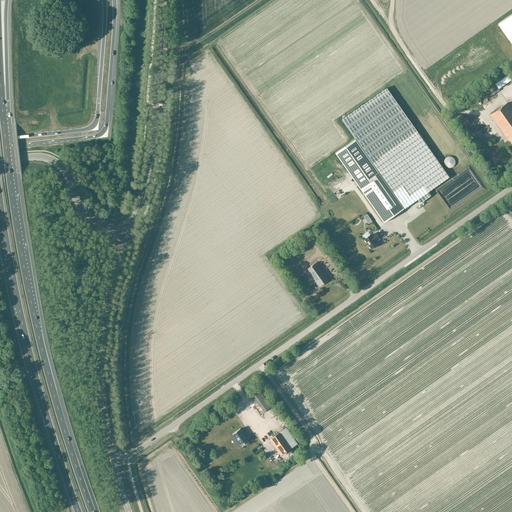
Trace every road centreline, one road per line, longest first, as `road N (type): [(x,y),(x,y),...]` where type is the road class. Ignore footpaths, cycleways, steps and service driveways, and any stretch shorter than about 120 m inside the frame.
road 1 (unclassified): [(113,460),(511,186)]
road 2 (motorway): [(92,511),(37,330),(2,107)]
road 3 (motorway): [(0,205),(40,397),(78,511)]
road 4 (tertiary): [(126,233),(153,142),(163,0)]
road 5 (tertiary): [(113,460),(101,340),(126,233)]
road 6 (tertiary): [(126,233),(86,216),(51,159),(0,159)]
road 7 (motorway): [(104,0),(96,121),(87,129)]
road 8 (motorway): [(105,127),(114,0)]
